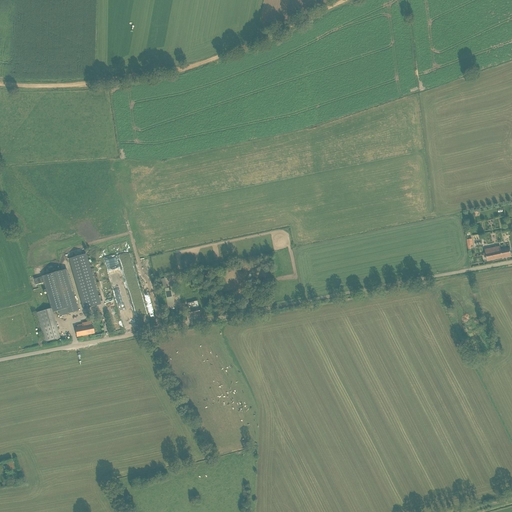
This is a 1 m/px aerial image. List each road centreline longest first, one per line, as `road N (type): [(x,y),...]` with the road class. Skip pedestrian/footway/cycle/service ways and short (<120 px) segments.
road 1 (unclassified): [(0,360),(511,261)]
road 2 (track): [(0,83),(88,83),(196,65),(343,0)]
